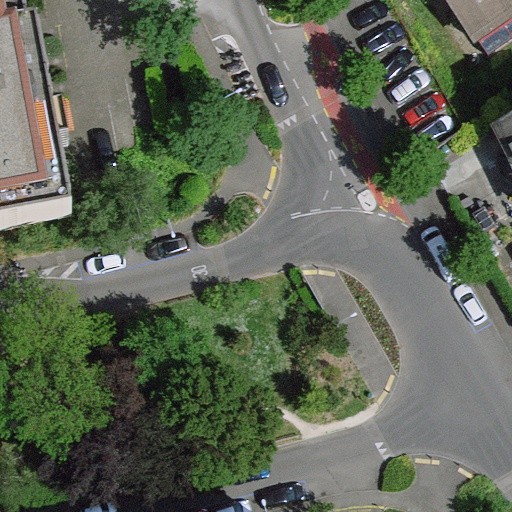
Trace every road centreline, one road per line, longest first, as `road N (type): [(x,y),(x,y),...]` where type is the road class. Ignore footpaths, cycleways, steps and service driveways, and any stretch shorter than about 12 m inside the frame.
road 1 (residential): [(356,201),(198,274),(0,319)]
road 2 (residential): [(118,511),(359,453),(469,391)]
road 3 (residential): [(255,0),(356,201)]
road 4 (residential): [(356,201),(469,391)]
